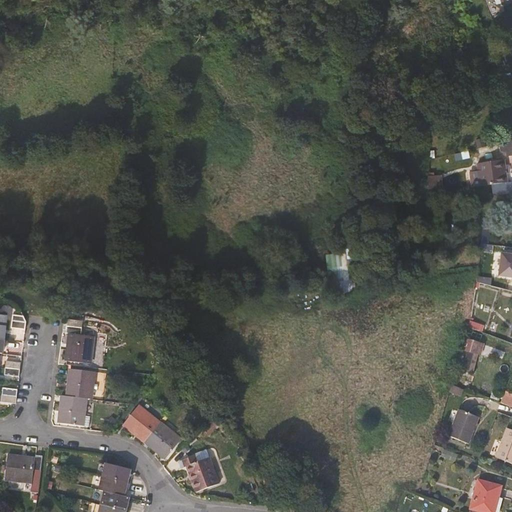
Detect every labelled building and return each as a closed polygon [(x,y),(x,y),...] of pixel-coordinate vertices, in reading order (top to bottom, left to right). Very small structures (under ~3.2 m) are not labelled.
[(511,154),(511,138),(500,140),(502,156),(511,154)] [(472,187),(509,182),(505,159),(478,163),(479,170),(470,171),(472,187)] [(355,291),(355,277),(348,277),(347,252),(328,253),(329,283),(340,283),(340,291),(355,291)] [(23,316),(14,315),(12,328),(25,330),(26,321),(23,316)] [(469,327),(484,331),(486,325),(471,320),(469,327)] [(64,333),(69,334),(66,361),(91,364),(94,337),(81,335),(82,329),(65,326),(64,333)] [(466,337),(458,363),(465,365),(465,366),(474,369),(480,352),(482,353),(485,343),(473,339),(466,337)] [(20,370),(21,364),(7,361),(6,369),(20,370)] [(19,377),(20,370),(6,369),(5,375),(19,377)] [(92,400),(95,372),(71,369),(67,397),(87,399),(92,400)] [(450,391),(463,396),(465,390),(453,385),(450,391)] [(17,397),(18,390),(4,388),(3,395),(17,397)] [(501,402),(511,406),(511,405),(511,393),(505,390),(501,402)] [(16,404),(17,397),(3,395),(2,402),(16,404)] [(85,415),(87,399),(67,397),(62,396),(59,423),(90,426),(92,416),(85,415)] [(144,443),(161,423),(139,406),(123,426),(144,443)] [(469,445),(480,418),(459,410),(449,437),(469,445)] [(166,460),(182,440),(161,423),(144,443),(166,460)] [(511,430),(508,429),(496,460),(511,466),(511,430)] [(31,492),(38,493),(42,457),(35,455),(35,459),(8,455),(5,481),(32,484),(31,492)] [(187,468),(197,494),(220,485),(211,459),(198,464),(196,458),(180,463),(182,470),(187,468)] [(128,484),(131,471),(107,464),(103,478),(128,484)] [(493,511),(496,511),(503,484),(478,477),(471,507),(493,511)] [(125,497),(128,484),(103,478),(100,491),(105,492),(125,497)] [(126,511),(130,498),(125,497),(105,492),(102,506),(126,511)]
